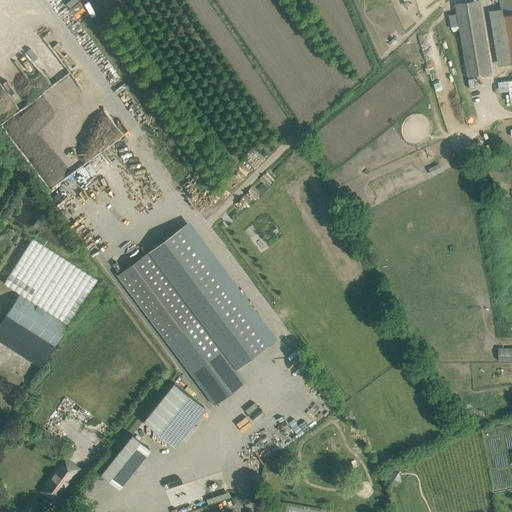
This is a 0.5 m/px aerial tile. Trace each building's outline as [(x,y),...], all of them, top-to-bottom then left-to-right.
[(462,0),(457,0),(454,1),(467,77),(492,73),(479,0),(463,3),(462,0)] [(511,0),(498,0),(500,10),(509,64),(511,63),(511,0)] [(445,93),(441,74),(431,77),(435,95),(445,93)] [(182,227),(150,250),(236,368),(269,344),(182,227)] [(97,279),(33,238),(4,283),(20,294),(69,324),(97,279)] [(236,368),(150,250),(119,274),(216,405),(247,382),(236,368)] [(20,294),(7,315),(56,345),(69,324),(20,294)] [(56,345),(7,315),(0,325),(0,341),(41,368),(56,345)] [(496,361),(511,360),(511,347),(496,347),(496,361)] [(174,382),(143,420),(176,446),(206,408),(174,382)] [(120,489),(151,450),(132,434),(101,473),(120,489)] [(65,457),(39,491),(56,503),(81,468),(65,457)] [(397,471),(386,472),(386,484),(398,483),(397,471)]
